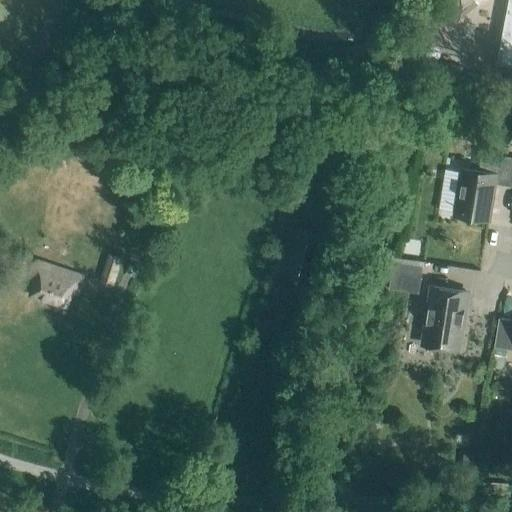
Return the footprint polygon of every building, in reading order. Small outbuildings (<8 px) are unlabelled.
[(511,0),(508,0),(496,64),(511,67),(511,0)] [(446,62),(444,75),(462,78),(464,64),(446,62)] [(332,176),(339,150),(323,146),(316,171),(332,176)] [(494,177),(497,156),(482,153),(478,174),(461,171),(455,213),(488,218),(495,177),(494,177)] [(323,256),(328,240),(290,230),(284,248),(289,249),(282,274),(312,282),(319,255),(323,256)] [(112,287),(123,257),(109,253),(98,283),(112,287)] [(77,295),(83,278),(36,261),(30,279),(36,281),(31,295),(67,308),(72,293),(77,295)] [(390,276),(420,281),(422,267),(393,263),(390,276)] [(465,315),(469,294),(431,288),(422,342),(458,348),(463,314),(465,315)] [(511,320),(498,319),(494,347),(491,368),(503,370),(506,349),(511,350),(511,320)] [(360,376),(357,394),(371,396),(373,379),(360,376)]
